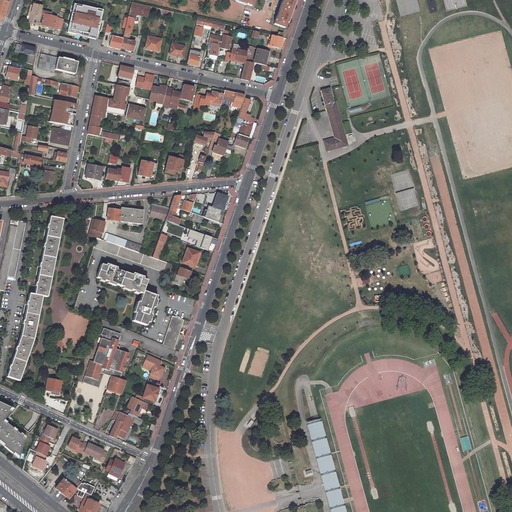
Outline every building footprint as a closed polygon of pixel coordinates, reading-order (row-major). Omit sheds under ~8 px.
[(0,0),(0,20),(2,20),(9,0),(0,0)] [(282,2),(278,13),(277,13),(276,16),(277,17),(274,25),(285,29),(295,0),(281,0),(281,2),(282,2)] [(74,2),(67,32),(96,40),(104,10),(74,2)] [(128,34),(133,14),(147,17),(149,7),(131,3),(125,24),(124,29),(123,32),(128,34)] [(42,6),(31,4),(28,23),(39,25),(40,15),(41,11),(42,6)] [(152,19),(153,15),(172,20),(174,13),(149,7),(147,17),(152,19)] [(40,26),(60,31),(63,20),(49,17),(50,13),(41,11),(40,15),(43,15),(40,26)] [(197,19),(196,24),(203,26),(210,28),(212,22),(197,19)] [(212,22),(210,28),(224,31),(225,25),(212,22)] [(196,24),(190,45),(193,46),(198,47),(202,29),(203,26),(196,24)] [(119,49),(132,52),(135,42),(124,39),(125,37),(127,37),(128,34),(123,32),(122,39),(119,49)] [(217,58),(220,48),(222,38),(211,35),(209,42),(217,44),(213,57),(217,58)] [(222,38),(220,48),(229,50),(232,38),(228,37),(223,36),(222,38)] [(272,36),(269,47),(279,49),(282,39),(281,38),(277,37),(272,36)] [(108,47),(119,50),(119,49),(122,39),(120,38),(120,40),(110,37),(108,47)] [(148,37),(147,37),(144,49),(157,53),(160,41),(154,39),(148,37)] [(184,47),(172,44),(169,53),(177,55),(177,57),(181,58),(184,47)] [(29,45),(27,54),(29,54),(27,65),(11,60),(10,65),(14,66),(31,71),(35,46),(29,45)] [(229,60),(235,61),(235,63),(244,65),(245,61),(247,53),(232,49),(231,54),(229,59),(229,60)] [(270,52),(257,49),(253,63),(266,67),(270,52)] [(196,68),(199,58),(200,54),(191,52),(189,51),(186,65),(196,68)] [(76,62),(41,54),(37,67),(53,71),(54,69),(74,73),(76,62)] [(249,81),(253,63),(248,62),(245,61),(244,65),(240,79),(249,81)] [(19,69),(8,66),(5,77),(16,80),(19,69)] [(119,66),(117,76),(131,80),(133,69),(119,66)] [(32,96),(36,76),(30,75),(28,85),(29,85),(27,95),(32,96)] [(131,82),(119,79),(117,85),(130,88),(131,82)] [(61,82),(57,94),(64,96),(64,95),(75,97),(77,86),(61,82)] [(119,90),(117,100),(113,99),(95,96),(93,103),(102,105),(121,109),(123,104),(125,94),(128,95),(130,88),(117,85),(116,85),(115,89),(119,90)] [(192,88),(181,85),(179,93),(178,98),(189,101),(192,88)] [(10,88),(1,86),(0,90),(0,101),(6,103),(10,88)] [(148,99),(155,101),(155,102),(161,104),(164,91),(164,90),(158,89),(158,88),(151,86),(148,99)] [(323,105),(332,102),(328,89),(320,91),(323,105)] [(171,92),(164,91),(161,104),(161,106),(167,107),(168,106),(169,102),(176,104),(178,98),(179,93),(171,91),(171,92)] [(222,98),(228,100),(230,92),(224,91),(222,95),(222,98)] [(210,96),(206,94),(203,108),(207,109),(209,103),(220,106),(222,98),(222,95),(211,93),(210,96)] [(195,94),(193,102),(200,104),(200,103),(202,96),(195,94)] [(235,94),(234,100),(241,102),(242,99),(243,99),(244,96),(235,94)] [(241,102),(236,117),(241,119),(242,119),(252,123),(253,119),(248,117),(249,116),(243,114),(248,101),(243,99),(242,99),(241,102)] [(73,108),(74,104),(56,101),(55,106),(54,105),(51,117),(52,118),(51,123),(62,125),(70,126),(71,122),(72,122),(73,115),(70,114),(71,110),(73,111),(73,108)] [(321,140),(325,152),(347,145),(335,101),(332,102),(323,105),(325,111),(333,137),(321,140)] [(93,103),(91,115),(99,117),(102,107),(102,105),(93,103)] [(144,109),(127,104),(124,116),(141,121),(144,109)] [(107,112),(123,115),(124,110),(121,109),(102,105),(102,107),(104,107),(107,112)] [(0,108),(0,122),(5,124),(9,110),(0,108)] [(91,115),(88,125),(97,127),(99,117),(91,115)] [(236,117),(231,132),(234,133),(237,134),(247,138),(250,128),(241,124),(242,119),(241,119),(236,117)] [(250,139),(256,124),(255,124),(252,123),(250,128),(247,138),(250,139)] [(70,126),(62,125),(61,130),(53,129),(51,137),(52,137),(51,142),(58,144),(58,142),(68,144),(71,127),(70,126)] [(88,125),(87,134),(98,136),(100,136),(100,133),(99,133),(100,127),(97,127),(88,125)] [(25,136),(21,136),(20,141),(29,143),(30,138),(35,139),(37,127),(28,126),(25,136)] [(105,137),(112,139),(118,140),(119,135),(102,131),(101,136),(105,137)] [(211,150),(223,155),(224,150),(227,142),(218,139),(220,134),(214,131),(214,132),(211,138),(208,148),(211,149),(211,150)] [(17,132),(13,151),(14,151),(14,152),(18,153),(20,141),(21,136),(21,133),(17,132)] [(192,140),(204,144),(206,139),(194,134),(192,140)] [(233,144),(243,148),(247,138),(237,134),(233,144)] [(0,154),(10,157),(12,150),(0,147),(0,154)] [(54,160),(64,162),(66,154),(57,152),(55,159),(54,158),(54,160)] [(198,159),(197,162),(197,163),(199,164),(202,165),(206,153),(204,152),(203,155),(202,154),(201,155),(200,155),(199,158),(198,158),(198,159)] [(41,158),(24,155),(20,154),(18,163),(22,164),(22,163),(39,167),(40,161),(41,158)] [(179,172),(181,160),(182,155),(177,154),(176,159),(172,158),(172,156),(167,155),(163,172),(172,174),(173,171),(179,172)] [(110,155),(108,163),(116,164),(118,156),(110,155)] [(157,164),(141,161),(138,175),(150,177),(151,169),(155,170),(157,164)] [(100,167),(86,163),(84,176),(98,179),(100,167)] [(52,176),(53,167),(44,166),(43,174),(44,175),(43,182),(48,183),(48,181),(52,182),(53,176),(52,176)] [(106,178),(127,182),(130,172),(130,169),(121,167),(121,169),(118,169),(115,170),(108,169),(106,178)] [(0,184),(6,186),(7,179),(13,180),(15,169),(9,168),(8,173),(0,171),(0,184)] [(207,206),(203,217),(218,223),(227,197),(216,193),(211,207),(207,206)] [(168,208),(164,219),(163,220),(170,223),(174,224),(176,225),(178,220),(172,218),(180,195),(172,196),(168,208)] [(194,203),(184,200),(182,206),(180,206),(179,209),(191,213),(194,203)] [(160,217),(162,209),(151,206),(148,216),(159,219),(160,217)] [(120,210),(108,208),(106,220),(118,222),(120,210)] [(141,225),(143,211),(120,208),(120,210),(118,222),(141,225)] [(36,212),(30,239),(36,241),(42,214),(36,212)] [(63,220),(49,217),(48,225),(47,225),(46,228),(47,228),(44,242),(44,245),(43,244),(42,248),(43,248),(40,264),(39,263),(38,267),(39,267),(37,281),(36,283),(35,283),(34,287),(35,287),(34,294),(29,293),(27,301),(26,301),(26,305),(24,319),(23,321),(22,320),(21,324),(21,325),(22,325),(20,336),(16,346),(14,350),(15,351),(10,366),(9,365),(8,369),(9,369),(6,377),(19,381),(22,373),(22,371),(25,364),(28,354),(29,351),(33,339),(36,327),(36,325),(36,324),(40,307),(40,306),(40,304),(42,296),(47,297),(48,289),(49,287),(49,286),(52,269),(53,268),(53,266),(56,250),(57,248),(57,247),(60,231),(61,229),(61,228),(63,220)] [(10,223),(9,223),(0,270),(0,290),(4,291),(7,276),(18,221),(11,219),(10,223)] [(105,223),(95,220),(92,230),(90,229),(88,235),(99,238),(101,233),(102,233),(105,223)] [(159,233),(166,235),(169,225),(170,223),(163,220),(159,233)] [(14,278),(26,222),(18,221),(7,276),(14,278)] [(173,226),(172,228),(183,232),(185,228),(176,225),(174,224),(173,226)] [(213,237),(190,229),(187,237),(197,240),(196,246),(208,250),(213,237)] [(114,235),(106,232),(103,241),(112,244),(114,235)] [(158,260),(167,236),(167,235),(166,235),(159,233),(150,257),(150,258),(158,260)] [(137,252),(140,244),(114,235),(112,244),(137,252)] [(97,238),(93,248),(162,272),(162,270),(165,263),(158,260),(150,258),(150,257),(137,252),(112,244),(103,241),(97,238)] [(30,242),(22,278),(28,279),(36,243),(30,242)] [(198,253),(186,249),(181,263),(193,267),(198,253)] [(162,270),(168,272),(171,264),(165,262),(165,263),(162,270)] [(105,265),(101,264),(96,278),(100,279),(100,278),(104,279),(104,280),(107,282),(115,284),(122,287),(130,290),(134,291),(139,293),(142,294),(140,298),(154,304),(155,300),(157,296),(143,291),(147,280),(143,278),(143,277),(132,273),(131,275),(116,269),(117,267),(106,264),(105,265)] [(178,267),(172,283),(179,285),(182,276),(187,278),(189,271),(178,267)] [(368,274),(361,276),(363,284),(371,282),(368,274)] [(154,304),(140,298),(138,302),(152,307),(154,304)] [(138,302),(137,302),(133,312),(135,313),(132,321),(146,326),(147,322),(150,314),(152,307),(138,302)] [(176,317),(172,316),(162,345),(173,349),(175,345),(184,320),(178,318),(179,317),(176,316),(176,317)] [(101,335),(92,362),(89,361),(81,382),(85,383),(87,377),(97,380),(99,373),(102,374),(111,376),(118,378),(127,353),(114,348),(119,334),(102,328),(100,335),(101,335)] [(160,360),(146,354),(143,361),(144,365),(148,366),(147,369),(150,370),(149,373),(158,377),(163,367),(159,366),(158,365),(160,360)] [(97,380),(87,377),(85,383),(97,388),(102,374),(99,373),(97,380)] [(111,376),(107,388),(122,393),(121,392),(125,381),(118,378),(111,376)] [(62,381),(47,378),(45,390),(51,391),(51,390),(59,392),(62,381)] [(151,406),(157,388),(145,383),(139,401),(148,404),(151,406)] [(131,397),(126,408),(131,410),(129,414),(137,417),(139,414),(141,409),(145,410),(148,404),(139,401),(131,397)] [(18,458),(25,437),(20,433),(19,434),(16,431),(17,430),(13,427),(12,428),(6,423),(7,422),(4,420),(13,408),(0,402),(0,441),(4,445),(3,446),(18,458)] [(116,411),(112,419),(116,421),(120,413),(116,411)] [(127,416),(120,413),(116,421),(116,422),(109,436),(116,439),(117,437),(120,430),(123,424),(124,424),(127,416)] [(127,433),(134,419),(127,416),(124,424),(123,424),(120,430),(127,433)] [(259,418),(251,427),(256,431),(263,422),(259,418)] [(343,511),(317,418),(309,421),(334,511),(343,511)] [(55,429),(46,424),(44,429),(42,434),(40,433),(37,441),(38,442),(36,446),(34,451),(35,452),(33,455),(34,456),(32,460),(30,465),(39,470),(43,460),(41,459),(42,455),(43,456),(48,446),(46,445),(50,438),(51,438),(55,429)] [(124,440),(127,433),(120,430),(117,437),(124,440)] [(77,441),(78,440),(70,436),(66,445),(69,447),(73,449),(73,450),(77,452),(78,451),(81,443),(77,441)] [(94,446),(86,442),(85,444),(82,442),(81,443),(78,451),(81,453),(82,451),(86,453),(90,455),(94,446)] [(101,461),(105,453),(101,451),(102,450),(94,446),(90,455),(93,456),(98,458),(97,460),(101,461)] [(108,459),(103,469),(107,470),(107,471),(116,475),(119,468),(118,468),(120,465),(122,463),(112,458),(111,461),(108,459)] [(80,481),(67,471),(61,478),(53,487),(66,498),(80,481)] [(94,511),(98,503),(85,498),(87,493),(85,492),(77,509),(83,511),(94,511)]
